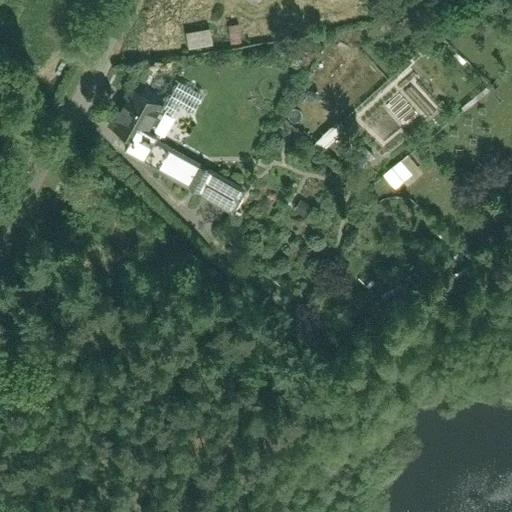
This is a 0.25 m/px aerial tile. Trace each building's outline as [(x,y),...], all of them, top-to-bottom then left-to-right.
[(224,47),(238,46),(235,24),(222,26),(224,47)] [(182,34),(183,52),(211,50),(210,32),(182,34)] [(169,98),(197,102),(200,85),(172,81),(169,98)] [(131,86),(109,125),(130,137),(125,147),(143,157),(153,139),(156,133),(163,137),(177,112),(131,86)] [(153,139),(143,157),(192,186),(203,167),(153,139)] [(355,142),(340,156),(358,174),(372,160),(355,142)]
